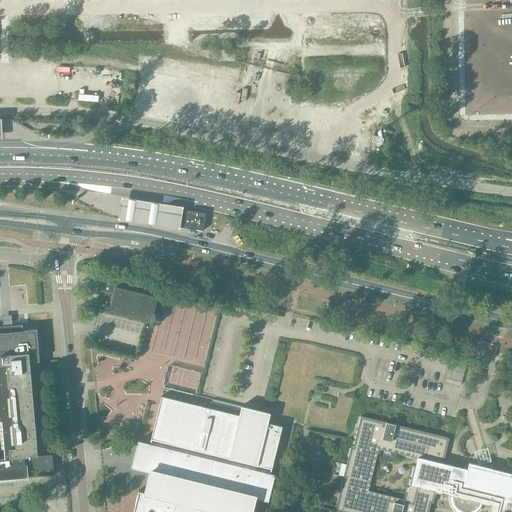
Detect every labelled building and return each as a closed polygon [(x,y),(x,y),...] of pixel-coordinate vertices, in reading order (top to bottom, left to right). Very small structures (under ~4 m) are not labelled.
[(372,142),(382,144),(384,138),(374,135),(372,142)] [(183,208),(122,198),(119,217),(119,220),(180,229),(183,208)] [(178,227),(202,231),(203,231),(206,213),(189,211),(180,217),(178,227)] [(97,307),(96,307),(110,311),(110,312),(142,320),(151,322),(152,323),(152,322),(156,323),(162,299),(158,298),(158,297),(157,297),(140,293),(142,286),(104,277),(97,307)] [(4,315),(5,325),(13,324),(12,314),(4,315)] [(0,421),(2,422),(5,459),(0,459),(0,478),(53,474),(52,459),(52,454),(38,455),(30,363),(40,362),(36,323),(14,325),(4,326),(0,326),(0,421)] [(451,358),(445,381),(461,386),(467,362),(451,358)] [(197,405),(161,396),(150,444),(138,441),(135,455),(132,468),(150,472),(145,492),(139,490),(133,511),(251,511),(255,498),(268,502),(275,475),(271,474),(282,427),(268,423),(270,413),(261,411),(241,406),(239,415),(197,405)] [(511,511),(511,480),(486,474),(443,463),(449,438),(363,417),(361,416),(354,441),(353,446),(351,445),(344,476),(335,511),(340,511),(428,511),(431,503),(433,503),(436,491),(455,495),(455,500),(457,505),(461,509),(467,510),(472,509),(476,506),(480,507),(483,502),(493,504),(490,511),(511,511)]
